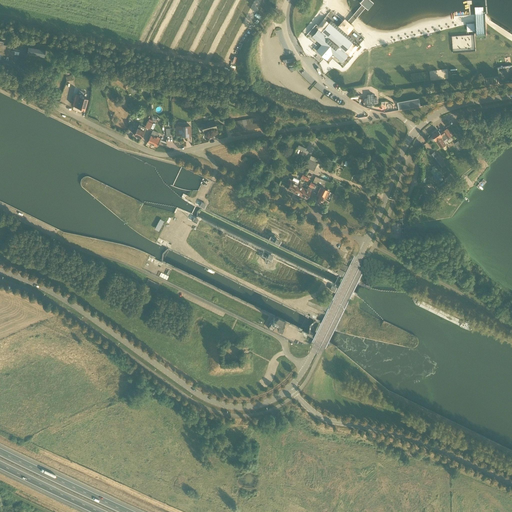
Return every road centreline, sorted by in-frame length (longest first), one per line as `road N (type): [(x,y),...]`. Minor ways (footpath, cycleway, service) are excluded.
road 1 (tertiary): [(0,270),(56,295),(215,399),(255,402),(288,389)]
road 2 (tertiary): [(288,389),(329,320),(416,131)]
road 3 (unclassified): [(511,485),(415,441),(328,422),(288,389)]
road 4 (unclassified): [(196,148),(378,116),(397,115),(416,131)]
road 5 (unclassified): [(147,151),(0,79)]
road 6 (motorway): [(124,511),(0,452)]
